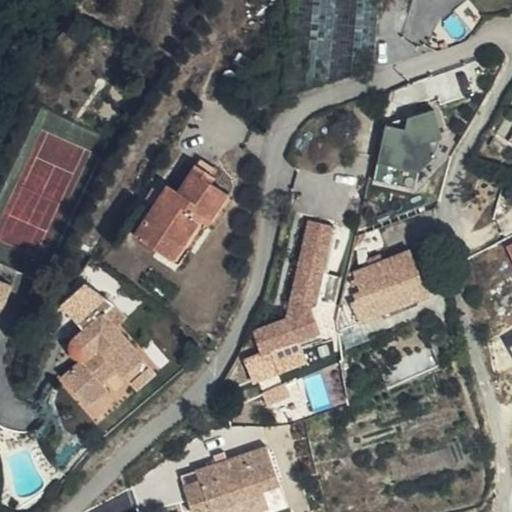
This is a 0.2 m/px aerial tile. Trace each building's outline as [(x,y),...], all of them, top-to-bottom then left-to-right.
[(294,0),(286,90),(373,70),(379,0),(294,0)] [(235,61),(245,66),(251,54),(241,50),(235,61)] [(410,108),(407,127),(386,123),(379,161),(430,171),(441,114),(410,108)] [(209,164),(206,169),(221,181),(224,177),(209,164)] [(221,181),(206,169),(184,195),(176,189),(138,236),(159,253),(169,241),(180,249),(200,224),(208,231),(233,200),(215,187),(221,181)] [(286,316),(253,329),(262,350),(269,347),(277,368),(306,356),(297,336),(320,327),(310,303),(314,299),(317,299),(334,223),(308,218),(286,316)] [(169,241),(159,253),(178,267),(208,231),(200,224),(180,249),(169,241)] [(385,226),(370,231),(373,242),(375,246),(390,241),(385,226)] [(370,231),(355,235),(352,249),(373,242),(370,231)] [(336,322),(336,331),(359,321),(427,292),(410,248),(347,272),(336,322)] [(0,303),(3,305),(14,279),(0,273),(0,303)] [(135,387),(154,369),(114,325),(101,312),(107,306),(91,289),(66,313),(80,330),(68,342),(71,352),(78,360),(61,377),(87,405),(106,386),(99,380),(114,365),(135,387)] [(119,320),(107,306),(101,312),(114,325),(119,320)] [(359,321),(336,331),(344,350),(367,340),(359,321)] [(395,383),(441,361),(431,340),(385,363),(395,383)] [(286,397),(283,387),(262,394),(266,405),(286,397)] [(258,493),(276,488),(264,448),(226,460),(213,464),(193,469),(196,481),(181,485),(188,511),(196,511),(204,510),(204,511),(255,511),(263,510),(258,493)] [(211,455),(213,464),(226,460),(223,451),(211,455)]
